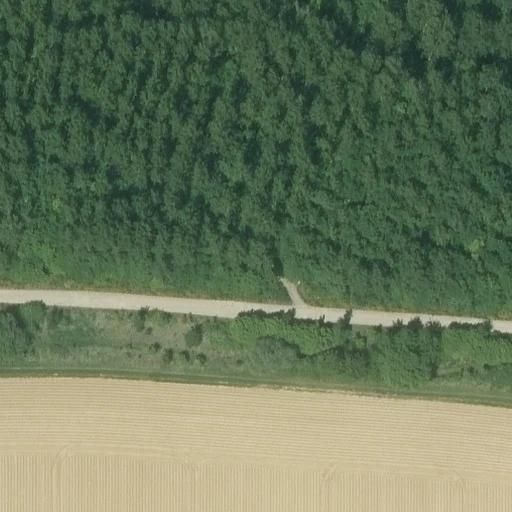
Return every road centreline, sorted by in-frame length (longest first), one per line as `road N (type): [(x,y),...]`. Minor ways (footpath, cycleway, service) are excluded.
road 1 (track): [(319,315),(0,298)]
road 2 (track): [(511,329),(319,315)]
